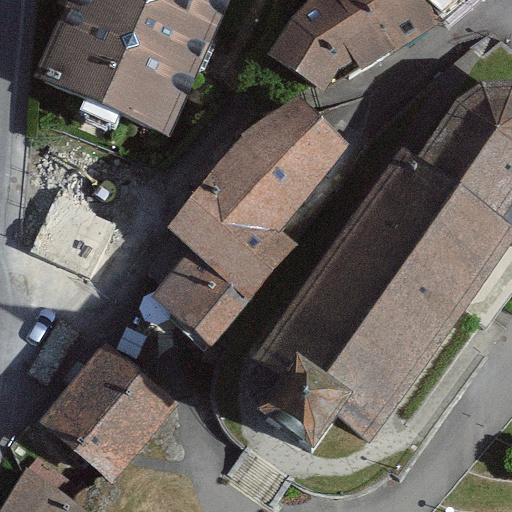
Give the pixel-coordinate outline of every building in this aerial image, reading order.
[(74,0),(42,79),(165,130),(223,0),(74,0)] [(308,0),(266,49),(312,89),(400,49),(441,0),(308,0)] [(511,242),(511,223),(502,215),(511,201),(511,80),(482,83),(458,99),(417,158),(411,154),(405,149),(396,164),(259,360),(262,363),(280,376),(259,406),(257,408),(287,429),(312,447),(336,414),(370,437),(462,309),(511,242)] [(167,227),(189,249),(250,302),(298,244),(284,231),(350,154),(302,119),(293,115),(238,147),(167,227)] [(68,157),(24,251),(92,286),(136,188),(68,157)] [(511,201),(502,215),(511,223),(511,242),(462,309),(469,314),(476,320),(478,321),(477,324),(480,326),(486,331),(498,314),(511,295),(511,201)] [(189,249),(155,296),(210,347),(250,302),(189,249)] [(104,346),(40,422),(103,475),(114,483),(127,467),(133,460),(136,456),(174,411),(177,406),(104,346)] [(0,511),(88,511),(85,510),(58,488),(66,479),(38,460),(28,468),(23,476),(0,511)]
